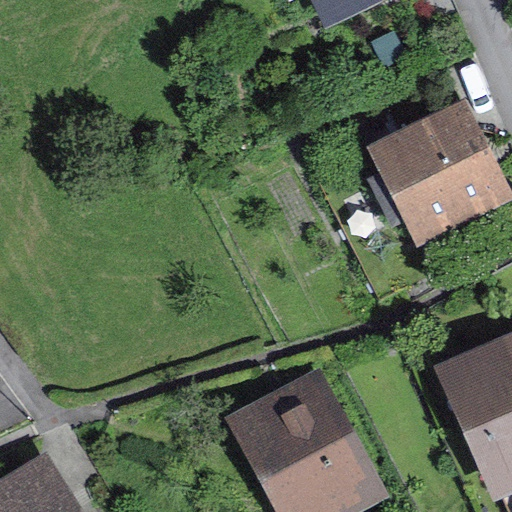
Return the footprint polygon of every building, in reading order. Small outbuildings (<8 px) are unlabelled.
[(384,0),(310,0),(326,29),(384,0)] [(511,202),(511,192),(465,100),(368,150),(419,250),(511,202)] [(377,140),(399,129),(390,112),(368,123),(377,140)] [(511,511),(511,338),(435,374),(495,504),(505,499),(511,511)] [(274,511),(363,511),(390,497),(319,372),(225,426),(274,511)] [(86,511),(50,451),(0,480),(0,511),(86,511)]
